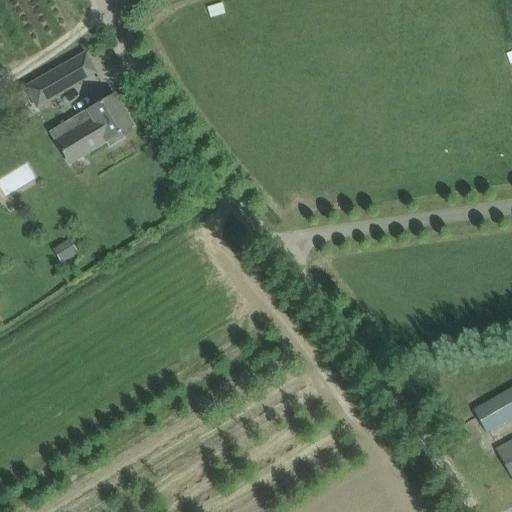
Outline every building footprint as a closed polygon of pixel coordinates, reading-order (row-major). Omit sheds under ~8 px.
[(64,93),(63,91),(94,72),(83,54),(25,87),(37,108),(64,93)] [(114,95),(97,106),(78,117),(83,125),(56,141),(71,164),(107,142),(110,147),(123,139),(120,134),(133,126),(114,95)] [(55,225),(49,217),(43,221),(49,230),(55,225)] [(57,251),(64,262),(80,252),(73,240),(57,251)] [(486,433),(503,423),(511,417),(511,389),(491,402),(474,411),(486,433)] [(511,442),(496,451),(511,478),(511,442)]
